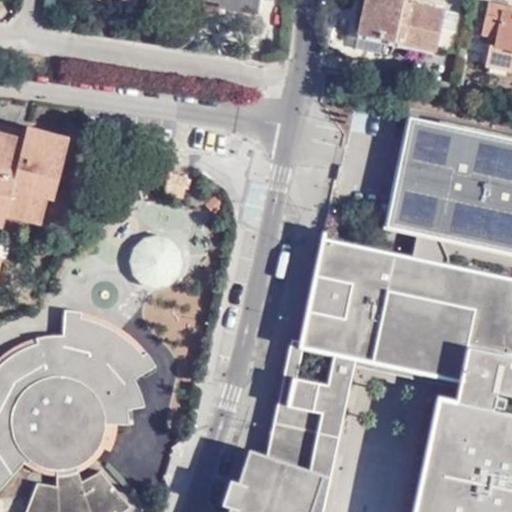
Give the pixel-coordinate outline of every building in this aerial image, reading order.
[(223,0),(225,0),(224,4),(256,9),(256,0),(223,0)] [(442,29),(448,6),(417,0),(367,0),(362,26),(388,33),(438,45),(442,29)] [(511,0),(485,0),(481,25),(494,28),(491,40),(487,40),(482,60),(508,67),(511,47),(511,0)] [(461,32),(466,10),(448,6),(442,29),(461,32)] [(384,49),(388,33),(362,26),(358,42),(384,49)] [(427,77),(423,92),(446,96),(449,81),(427,77)] [(511,139),(410,117),(386,227),(511,253),(511,139)] [(0,137),(22,143),(25,130),(0,123),(0,137)] [(24,214),(22,221),(39,226),(47,199),(52,200),(70,137),(26,125),(25,130),(22,143),(0,137),(0,228),(4,216),(6,209),(24,214)] [(180,198),(185,176),(167,173),(163,193),(180,198)] [(4,216),(22,221),(24,214),(6,209),(4,216)] [(143,235),(131,278),(177,291),(189,247),(143,235)] [(511,511),(511,415),(487,410),(491,390),(507,392),(511,368),(511,278),(324,239),(303,341),(301,348),(302,348),(334,355),(349,358),(457,381),(453,399),(438,396),(412,511),(511,511)] [(18,511),(111,511),(122,505),(92,470),(74,481),(71,471),(81,465),(90,458),(98,448),(102,450),(105,443),(109,431),(110,424),(121,424),(122,408),(138,408),(129,379),(150,367),(142,352),(137,354),(122,341),(91,322),(78,315),(77,312),(61,310),(58,336),(32,339),(31,343),(20,347),(8,354),(0,359),(0,481),(15,463),(19,466),(22,459),(34,466),(41,469),(49,470),(49,485),(28,482),(18,511)] [(296,378),(302,348),(301,348),(303,341),(295,339),(270,455),(310,468),(321,416),(289,409),(296,378)] [(316,511),(349,358),(334,355),(327,384),(296,378),(289,409),(321,416),(310,468),(270,455),(251,449),(241,481),(233,479),(225,503),(232,506),(230,511),(316,511)]
